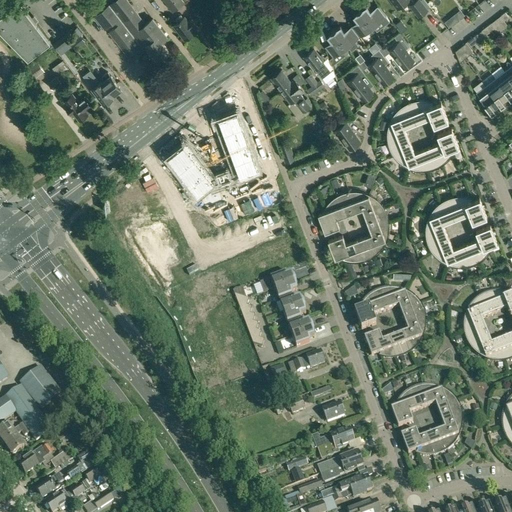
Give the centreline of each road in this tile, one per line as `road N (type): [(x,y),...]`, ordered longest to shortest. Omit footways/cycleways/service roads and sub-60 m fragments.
road 1 (primary): [(227,511),(134,372),(21,237)]
road 2 (primary): [(0,252),(101,375),(195,511)]
road 3 (residential): [(409,503),(299,212)]
road 4 (residential): [(292,192),(300,181),(359,160),(376,101),(445,52)]
road 5 (residential): [(203,249),(201,269),(220,326),(239,348),(261,408)]
road 6 (primary): [(133,133),(8,221)]
road 7 (primary): [(21,237),(139,144)]
road 8 (primary): [(214,80),(318,0)]
road 9 (residential): [(292,192),(246,72)]
road 10 (residential): [(203,249),(139,144)]
